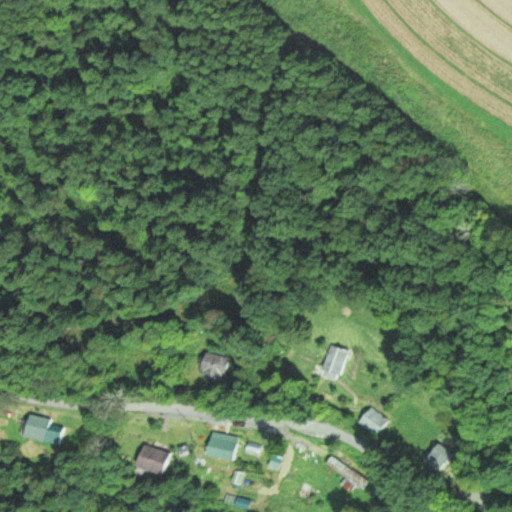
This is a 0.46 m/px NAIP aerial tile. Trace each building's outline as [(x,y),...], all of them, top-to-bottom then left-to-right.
[(350,350),(332,345),(325,371),(343,376),(350,350)] [(225,380),(228,357),(204,354),(201,377),(225,380)] [(379,435),(389,421),(371,408),(360,421),(379,435)] [(52,420),(31,414),(25,435),(45,442),(52,420)] [(240,437),(213,433),(209,456),(236,460),(240,437)] [(165,475),(172,454),(146,445),(139,467),(165,475)] [(328,463),(361,487),(366,481),(332,457),(328,463)]
